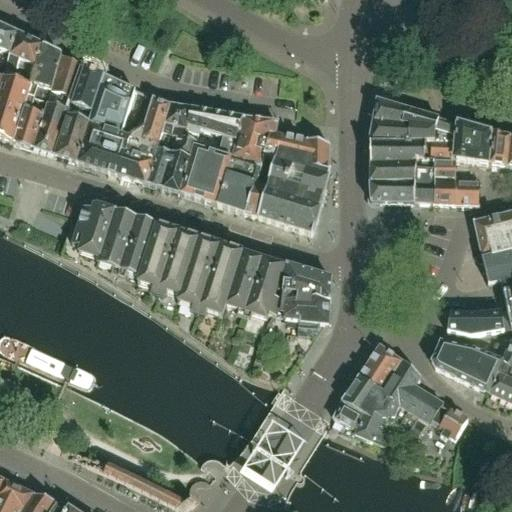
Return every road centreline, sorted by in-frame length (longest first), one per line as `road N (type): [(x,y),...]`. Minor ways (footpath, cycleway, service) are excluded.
road 1 (residential): [(357,278),(38,175)]
road 2 (residential): [(267,109),(172,93),(0,11)]
road 3 (residential): [(235,511),(359,328)]
road 4 (residential): [(357,278),(354,63)]
road 5 (residential): [(511,125),(441,102),(420,50),(358,36)]
road 6 (residential): [(359,328),(386,336),(449,400),(511,429)]
road 7 (residential): [(354,63),(294,48),(204,0)]
road 8 (residential): [(115,511),(0,453)]
